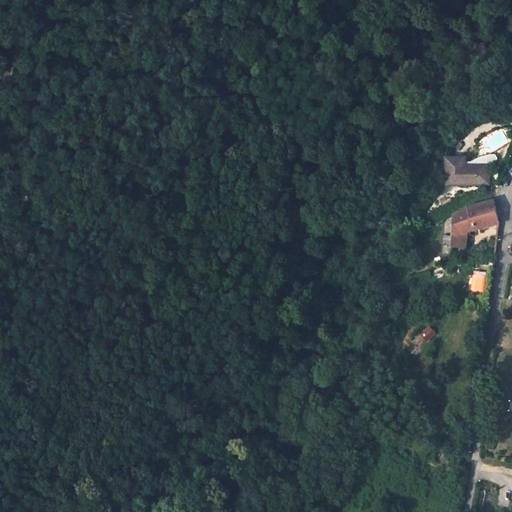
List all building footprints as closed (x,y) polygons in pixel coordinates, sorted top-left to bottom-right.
[(467,158),(447,159),(447,184),(489,184),(489,166),(467,166),(467,158)] [(448,194),(435,200),(439,208),(452,201),(448,194)] [(455,214),(453,236),(465,233),(469,232),(499,224),(494,200),(467,208),(455,214)] [(453,236),(452,247),(466,248),(466,242),(464,242),(464,236),(465,233),(453,236)] [(474,289),(483,291),(486,273),(477,271),(474,289)]
